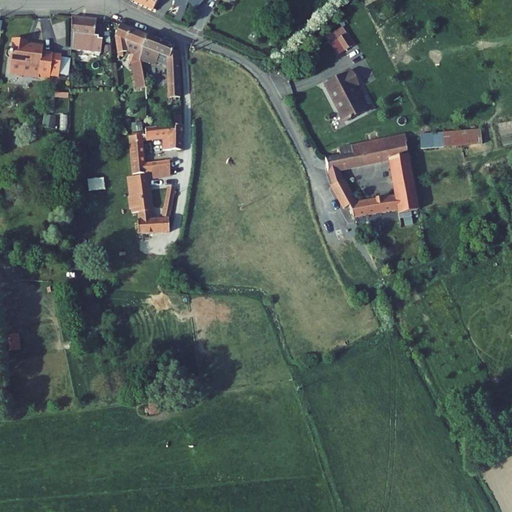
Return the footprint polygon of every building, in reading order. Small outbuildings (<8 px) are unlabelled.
[(129,0),(151,10),(155,0),(129,0)] [(95,19),(70,16),(70,54),(78,55),(78,49),(99,51),(100,35),(93,35),(95,19)] [(142,64),(141,57),(147,35),(120,24),(115,36),(119,61),(128,60),(142,64)] [(337,58),(355,47),(343,28),(326,39),(337,58)] [(173,46),(147,35),(141,57),(151,58),(153,59),(155,59),(157,58),(169,63),(170,97),(179,97),(178,61),(171,53),(173,46)] [(51,55),(51,53),(41,52),(41,46),(25,45),(25,42),(11,41),(9,65),(39,68),(38,75),(49,76),(50,71),(57,71),(59,55),(51,55)] [(350,72),(324,85),(343,124),(366,112),(354,90),(358,87),(350,72)] [(163,126),(166,126),(179,124),(179,108),(163,108),(163,126)] [(55,129),(54,118),(44,118),(44,129),(55,129)] [(163,126),(144,128),(143,133),(143,138),(161,137),(161,150),(180,150),(179,124),(166,126),(163,126)] [(479,128),(451,131),(455,145),(481,139),(479,128)] [(451,131),(420,133),(423,147),(455,145),(451,131)] [(148,173),(170,170),(169,161),(146,164),(143,164),(140,134),(122,137),(122,142),(128,142),(132,175),(148,173)] [(409,169),(405,139),(404,134),(338,149),(339,151),(339,158),(325,160),(327,173),(339,171),(389,162),(395,199),(354,206),(341,183),(331,186),(343,210),(349,207),(353,216),(389,211),(390,214),(418,209),(412,179),(409,169)] [(177,177),(179,168),(170,170),(148,173),(149,180),(169,178),(170,176),(177,177)] [(339,171),(327,173),(331,186),(341,183),(339,171)] [(132,176),(127,177),(129,196),(131,196),(133,214),(137,214),(137,220),(136,220),(138,235),(152,234),(167,232),(167,219),(173,188),(166,186),(160,219),(150,220),(144,175),(132,176)] [(177,177),(170,176),(169,178),(166,186),(173,188),(177,177)] [(91,213),(67,216),(72,260),(95,258),(91,213)] [(152,234),(138,235),(139,253),(154,252),(152,234)] [(9,336),(9,354),(20,353),(20,336),(9,336)] [(164,415),(164,406),(149,407),(149,416),(164,415)]
